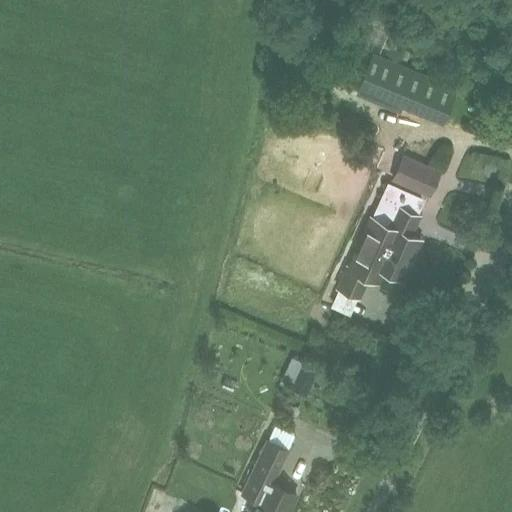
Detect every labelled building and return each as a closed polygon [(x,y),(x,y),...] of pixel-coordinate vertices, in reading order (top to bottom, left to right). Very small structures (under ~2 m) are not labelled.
[(369,73),(402,87),(396,102),(441,120),(453,90),(375,58),(369,73)] [(428,194),(438,173),(401,156),(392,178),(428,194)] [(396,206),(388,225),(370,218),(348,268),(346,267),(337,288),(359,298),(368,278),(377,282),(382,270),(386,271),(386,275),(396,279),(399,277),(402,279),(420,240),(410,236),(419,216),(396,206)] [(299,361),(287,385),(305,394),(317,370),(299,361)] [(287,511),(295,495),(271,484),(286,451),(268,442),(244,494),(258,500),(252,511),(287,511)]
